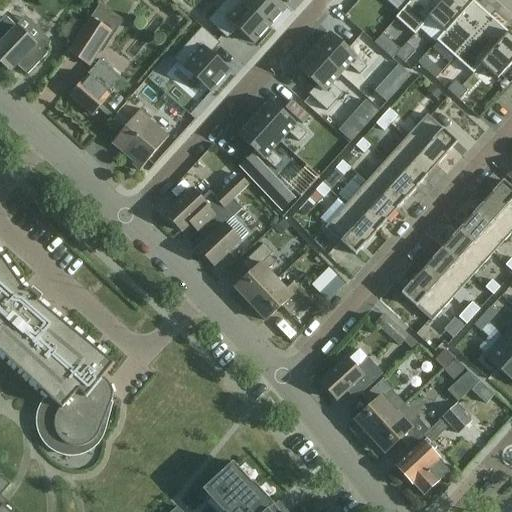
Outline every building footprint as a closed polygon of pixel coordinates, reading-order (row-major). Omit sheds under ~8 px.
[(240,0),(226,0),(208,21),(228,39),(237,29),(254,44),(270,27),(240,0)] [(275,0),(240,0),(270,27),(286,9),(275,0)] [(411,0),(402,11),(420,27),(428,18),(444,0),(411,0)] [(471,0),(444,0),(428,18),(444,32),(473,1),(471,0)] [(444,32),(436,41),(454,57),(491,17),(473,1),(444,32)] [(90,17),(67,52),(91,67),(113,32),(90,17)] [(491,17),(454,57),(472,74),(480,65),(509,33),(491,17)] [(0,25),(0,62),(11,73),(17,66),(28,75),(47,55),(50,41),(43,35),(35,44),(17,28),(16,28),(6,19),(0,25)] [(202,28),(174,59),(211,93),(230,71),(211,54),(220,44),(202,28)] [(320,44),(314,51),(341,75),(349,66),(360,75),(367,67),(330,33),(320,44)] [(511,36),(509,33),(480,65),(497,80),(511,63),(511,36)] [(382,34),(374,43),(392,59),(400,50),(382,34)] [(419,49),(410,57),(417,63),(425,54),(419,49)] [(314,51),(298,69),(317,86),(309,95),(327,111),(343,94),(332,85),(341,75),(314,51)] [(426,55),(418,64),(420,66),(435,80),(444,71),(426,55)] [(100,60),(87,76),(70,96),(93,115),(99,109),(103,104),(123,80),(100,60)] [(158,69),(151,77),(150,78),(160,87),(168,78),(158,69)] [(455,81),(447,90),(452,95),(461,86),(455,81)] [(437,100),(442,94),(432,85),(427,91),(437,100)] [(461,86),(452,95),(458,101),(467,92),(461,86)] [(270,100),(254,118),(281,142),(290,132),(300,142),(307,134),(270,100)] [(103,104),(99,109),(111,119),(115,115),(103,104)] [(152,119),(141,110),(121,134),(131,142),(122,152),(134,163),(132,165),(140,171),(168,137),(150,121),(152,119)] [(383,117),(391,124),(397,117),(389,110),(383,117)] [(360,133),(368,124),(355,112),(347,121),(360,133)] [(406,138),(437,166),(458,143),(427,115),(406,138)] [(391,124),(383,117),(376,124),(384,132),(391,124)] [(254,118),(238,135),(275,169),(282,162),(272,152),(281,142),(254,118)] [(437,166),(406,138),(386,161),(417,188),(437,166)] [(371,146),(363,139),(356,147),(364,154),(371,146)] [(251,154),(239,166),(280,209),(293,198),(251,154)] [(343,162),(351,169),(358,161),(350,154),(343,162)] [(176,176),(192,188),(205,171),(190,159),(176,176)] [(417,188),(386,161),(366,183),(397,210),(417,188)] [(351,169),(343,162),(336,169),(344,176),(351,169)] [(198,217),(206,226),(233,200),(248,186),(240,176),(216,199),(210,192),(201,200),(193,190),(166,215),(182,232),(198,217)] [(483,204),(511,230),(511,189),(503,181),(483,204)] [(397,210),(366,183),(346,205),(377,233),(397,210)] [(331,191),(323,184),(316,191),(324,198),(331,191)] [(233,200),(206,226),(214,235),(198,250),(213,266),(248,234),(233,218),(242,209),(233,200)] [(511,233),(511,230),(483,204),(463,227),(493,254),(511,233)] [(377,233),(346,205),(325,228),(356,256),(377,233)] [(291,227),(284,219),(274,229),(281,236),(291,227)] [(493,254),(463,227),(442,249),(473,277),(493,254)] [(235,289),(250,305),(277,280),(268,270),(276,262),(271,256),(273,254),(264,244),(242,264),(251,274),(235,289)] [(473,277),(442,249),(422,271),(453,299),(473,277)] [(0,255),(0,353),(60,408),(55,416),(54,425),(56,433),(61,440),(68,445),(77,447),(86,446),(93,441),(98,434),(112,400),(112,397),(112,395),(112,392),(110,385),(105,380),(103,378),(106,374),(114,365),(105,357),(93,348),(62,322),(39,303),(42,300),(40,299),(37,302),(28,295),(31,291),(29,290),(27,292),(23,287),(0,255)] [(329,269),(312,285),(328,302),(345,285),(329,269)] [(453,299),(422,271),(401,295),(432,322),(453,299)] [(277,280),(250,305),(265,322),(282,307),(290,316),(309,298),(294,282),(286,290),(277,280)] [(485,288),(493,295),(500,288),(492,281),(485,288)] [(472,303),(465,310),(473,317),(480,310),(472,303)] [(491,308),(483,317),(489,322),(497,313),(491,308)] [(466,325),(473,317),(465,310),(459,318),(466,325)] [(385,315),(376,325),(399,345),(408,336),(385,315)] [(276,316),(269,323),(284,338),(291,331),(276,316)] [(483,317),(474,326),(481,331),(489,322),(483,317)] [(511,343),(504,337),(486,358),(511,381),(511,343)] [(321,384),(336,401),(353,386),(361,394),(383,374),(360,349),(348,360),(348,359),(321,384)] [(446,350),(435,360),(445,369),(455,358),(446,350)] [(444,371),(454,381),(465,372),(455,361),(444,371)] [(468,372),(449,391),(460,402),(467,395),(480,383),(472,376),(468,372)] [(200,376),(189,385),(206,404),(216,394),(200,376)] [(355,421),(371,438),(406,406),(393,391),(383,380),(363,398),(371,406),(355,421)] [(482,385),(474,394),(486,405),(494,396),(482,385)] [(371,438),(386,454),(402,439),(410,448),(424,435),(429,430),(419,420),(406,406),(371,438)] [(459,434),(472,422),(458,406),(445,418),(459,434)] [(175,440),(196,427),(189,417),(168,430),(175,440)] [(157,424),(143,439),(160,456),(175,441),(157,424)] [(429,430),(424,435),(431,443),(439,435),(432,427),(429,430)] [(424,495),(450,472),(428,447),(431,444),(427,440),(398,466),(424,495)] [(252,484),(233,463),(203,491),(222,511),(277,511),(273,507),(274,506),(274,505),(254,483),(252,484)] [(11,511),(0,502),(0,497),(11,485),(0,475),(0,511),(11,511)]
